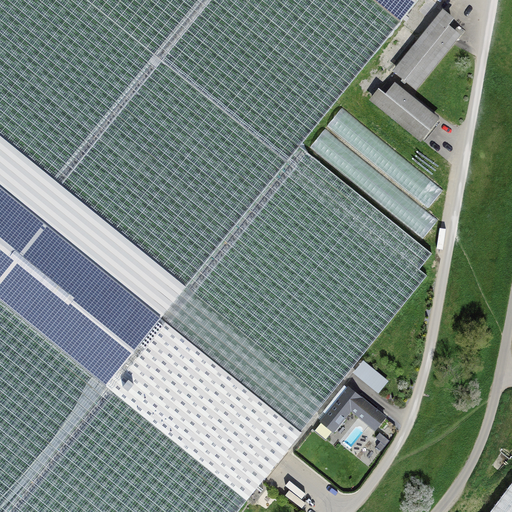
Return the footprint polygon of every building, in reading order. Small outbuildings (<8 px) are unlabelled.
[(432,254),(299,146),(418,0),(0,0),(0,187),(160,318),(300,431),(427,276),(419,269),(432,254)] [(396,71),(416,86),(456,36),(445,27),(452,20),(443,13),(396,71)] [(420,138),(436,119),(396,87),(387,97),(380,91),(373,100),(420,138)] [(0,511),(236,511),(301,432),(300,431),(160,318),(0,187),(0,511)] [(348,392),(321,426),(330,434),(349,411),(374,431),(383,420),(348,392)] [(511,511),(511,482),(489,511),(511,511)]
